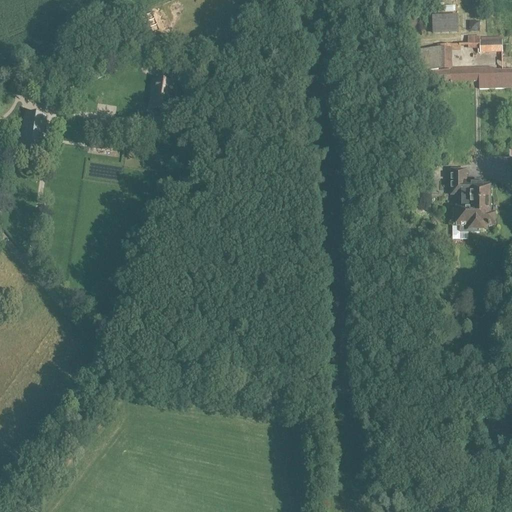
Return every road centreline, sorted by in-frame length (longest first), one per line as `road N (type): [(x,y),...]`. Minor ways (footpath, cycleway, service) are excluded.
road 1 (unclassified): [(511,392),(364,393),(103,355)]
road 2 (track): [(284,0),(103,355)]
road 3 (unclassified): [(0,495),(103,355)]
road 4 (unclassified): [(103,355),(0,234)]
